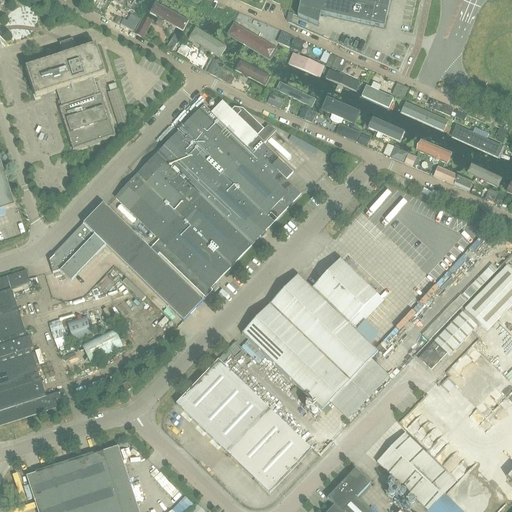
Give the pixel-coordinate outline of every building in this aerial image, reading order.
[(86,0),(86,2),(105,12),(110,3),(104,0),(86,0)] [(301,0),(298,17),(318,26),(321,14),(384,28),(390,0),(301,0)] [(180,33),(186,21),(156,4),(149,15),(180,33)] [(511,66),(511,9),(510,9),(508,9),(505,8),(502,9),(499,9),(497,10),(494,11),(492,13),(490,15),(489,17),(488,20),(477,46),(476,48),(476,50),(477,52),(478,53),(479,55),(481,56),(486,58),(488,55),(511,66)] [(133,33),(141,37),(150,19),(143,15),(133,33)] [(114,23),(122,27),(125,21),(117,17),(114,23)] [(270,60),(277,48),(232,24),(225,36),(270,60)] [(218,56),(221,50),(225,45),(196,29),(190,41),(218,56)] [(172,54),(181,39),(174,35),(165,50),(172,54)] [(282,35),(278,43),(300,53),(304,42),(294,38),(293,39),(282,35)] [(319,79),(324,68),(292,54),(287,66),(319,79)] [(326,65),(338,70),(339,68),(342,70),(345,62),(342,61),(342,60),(330,55),(326,65)] [(209,74),(217,79),(223,67),(224,65),(216,61),(209,74)] [(238,70),(265,84),(269,76),(242,62),(238,70)] [(217,79),(219,79),(225,82),(230,72),(227,71),(228,70),(223,67),(217,79)] [(355,94),(359,83),(329,70),(325,80),(355,94)] [(234,79),(229,77),(226,83),(230,85),(234,79)] [(313,98),(303,93),(280,83),(276,92),(309,107),(313,98)] [(397,85),(394,93),(395,94),(395,95),(404,99),(408,89),(397,85)] [(391,111),(395,100),(364,87),(360,98),(391,111)] [(326,100),(322,110),(352,124),(357,114),(326,100)] [(274,223),(301,194),(286,180),(293,173),(264,144),(266,142),(276,132),(273,129),(267,127),(264,130),(253,119),(245,111),(243,110),(240,109),(234,108),(233,109),(231,111),(222,102),(211,113),(204,106),(200,109),(177,133),(157,154),(139,173),(121,192),(115,198),(116,199),(159,240),(152,247),(160,254),(204,297),(208,292),(210,290),(213,287),(219,281),(224,275),(231,268),(252,246),(259,239),(268,230),(274,223)] [(441,133),(446,121),(407,104),(402,116),(441,133)] [(442,110),(452,114),(454,109),(444,105),(442,110)] [(304,120),(312,124),(317,113),(309,110),(304,120)] [(372,119),(368,129),(399,142),(403,133),(372,119)] [(336,134),(356,144),(361,134),(340,124),(336,134)] [(461,131),(456,141),(495,158),(500,147),(461,131)] [(357,143),(367,147),(371,138),(361,134),(357,143)] [(418,146),(416,151),(447,164),(451,154),(420,141),(418,146)] [(389,158),(402,163),(407,153),(394,147),(389,158)] [(402,163),(412,168),(417,158),(408,154),(409,154),(407,153),(402,163)] [(0,211),(15,206),(0,159),(0,211)] [(472,165),(467,176),(495,188),(500,177),(472,165)] [(433,178),(451,185),(456,175),(438,167),(433,178)] [(451,185),(469,193),(473,182),(456,175),(451,185)] [(485,199),(494,203),(498,194),(489,190),(485,199)] [(499,194),(495,204),(500,206),(504,197),(499,194)] [(106,247),(184,322),(203,302),(157,257),(160,254),(152,247),(150,250),(107,208),(104,205),(84,225),(106,247)] [(50,261),(52,268),(53,273),(60,272),(72,283),(106,247),(84,225),(50,261)] [(486,232),(469,249),(473,253),(489,235),(486,232)] [(463,255),(447,273),(451,277),(467,259),(463,255)] [(298,276),(280,294),(242,334),(322,411),(378,353),(375,350),(349,325),(377,295),(341,260),(312,290),(298,276)] [(245,291),(265,273),(259,267),(240,285),(245,291)] [(511,271),(507,267),(465,310),(487,331),(511,305),(511,271)] [(0,426),(65,406),(61,392),(46,397),(31,350),(34,349),(30,337),(27,338),(12,291),(30,285),(29,280),(26,271),(0,279),(0,426)] [(451,277),(447,273),(431,290),(435,294),(451,277)] [(57,285),(64,282),(62,276),(55,279),(57,285)] [(231,308),(223,301),(204,323),(211,330),(231,308)] [(396,329),(399,333),(416,315),(412,311),(396,329)] [(431,370),(447,354),(449,356),(472,333),(477,327),(463,313),(419,359),(431,370)] [(86,316),(67,322),(73,341),(92,335),(86,316)] [(52,322),(54,332),(64,330),(62,321),(52,322)] [(113,328),(81,345),(92,366),(124,350),(113,328)] [(396,329),(375,350),(378,353),(399,333),(396,329)] [(117,356),(119,359),(130,353),(128,350),(117,356)] [(312,450),(269,410),(219,361),(191,390),(241,439),(228,453),(269,494),(312,450)] [(123,385),(127,391),(132,388),(128,382),(123,385)] [(377,463),(384,469),(428,511),(444,494),(455,483),(425,454),(405,434),(377,463)] [(37,511),(139,511),(118,447),(101,453),(80,460),(74,462),(46,471),(29,476),(27,477),(35,503),(37,511)] [(355,470),(327,499),(335,506),(329,511),(370,511),(356,499),(370,484),(355,470)] [(462,511),(444,494),(428,511),(427,511),(462,511)]
